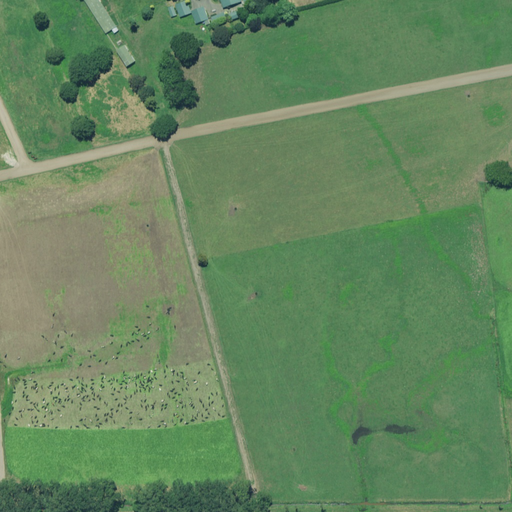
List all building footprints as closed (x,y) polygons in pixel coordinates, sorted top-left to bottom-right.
[(85,0),(107,34),(113,30),(116,35),(121,32),(100,0),(85,0)] [(188,1),(177,5),(181,18),(192,14),(188,1)] [(177,16),(174,7),(169,9),(172,17),(177,16)] [(193,12),(197,24),(203,22),(205,27),(211,24),(205,8),(193,12)] [(243,8),(231,13),(234,21),(246,16),(243,8)] [(136,62),(126,46),(118,51),(128,67),(136,62)]
